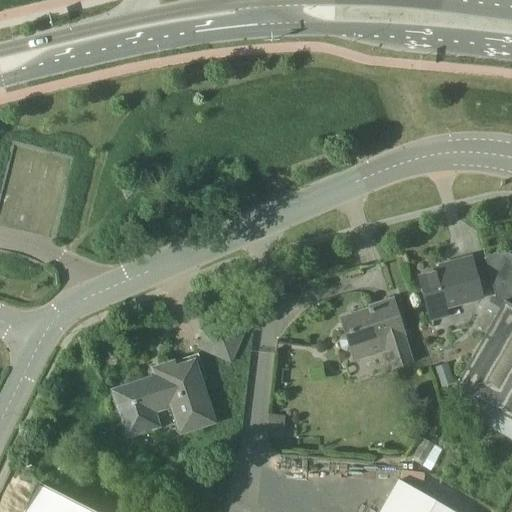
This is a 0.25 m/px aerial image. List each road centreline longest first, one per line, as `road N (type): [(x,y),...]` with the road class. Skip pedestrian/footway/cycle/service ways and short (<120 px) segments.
road 1 (unclassified): [(41,332),(104,289),(411,159),(511,158)]
road 2 (unknown): [(262,222),(273,337),(262,472),(265,492),(289,511)]
road 3 (secondary): [(271,0),(142,18),(0,51)]
road 4 (secondary): [(0,80),(165,43),(271,30)]
road 5 (secondary): [(271,30),(511,48)]
road 6 (secondary): [(511,14),(374,0)]
